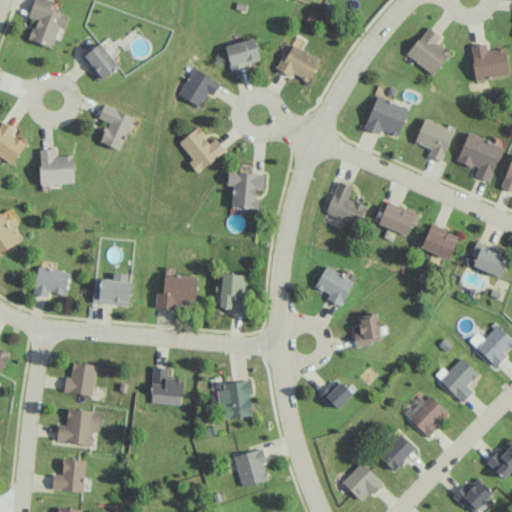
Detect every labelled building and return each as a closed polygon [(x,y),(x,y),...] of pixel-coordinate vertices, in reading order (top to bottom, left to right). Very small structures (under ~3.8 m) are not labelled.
[(33,0),(29,17),(35,19),(29,40),(52,47),(58,27),(64,29),(68,15),(49,10),(52,0),(33,0)] [(435,42),(440,37),(428,27),(406,54),(432,75),(449,54),(435,42)] [(224,45),(229,69),(259,63),(254,38),(224,45)] [(97,81),(119,68),(111,55),(116,52),(108,39),(82,55),(97,81)] [(509,75),(504,47),(487,50),(486,43),(469,45),(475,81),(509,75)] [(278,71),(292,75),(310,81),(319,56),(287,45),(278,71)] [(177,94),(199,107),(207,93),(212,95),(219,83),(193,67),(177,94)] [(399,135),(407,106),(374,97),(365,129),(379,134),(380,130),(399,135)] [(120,150),(133,116),(103,104),(98,118),(107,122),(99,142),(120,150)] [(430,148),(428,156),(443,161),(452,128),(422,119),(415,143),(430,148)] [(25,143),(11,135),(14,130),(1,121),(0,122),(0,156),(12,164),(25,143)] [(214,139),(210,142),(197,126),(178,143),(192,159),(188,163),(197,173),(224,150),(214,139)] [(489,181),(502,146),(467,133),(456,161),(477,168),(474,176),(489,181)] [(74,183),(73,155),(55,156),(55,149),(39,149),(40,184),(74,183)] [(511,155),(500,186),(511,190),(511,155)] [(231,207),(257,208),(257,189),(263,189),(264,173),(227,172),(226,185),(232,185),(231,207)] [(326,212),(361,225),(368,205),(348,198),(352,186),(337,180),(326,212)] [(418,215),(386,203),(378,224),(406,235),(410,223),(415,225),(418,215)] [(0,252),(17,244),(2,214),(0,214),(0,252)] [(449,258),(457,233),(429,224),(421,249),(449,258)] [(501,277),(508,256),(475,244),(471,254),(476,256),(472,266),(501,277)] [(68,271),(37,266),(33,294),(48,296),(48,292),(65,294),(68,271)] [(315,287),(329,293),(326,299),(342,305),(353,279),(323,266),(315,287)] [(128,305),(129,273),(112,272),(112,279),(93,279),(92,303),(128,305)] [(195,300),(196,275),(164,274),(163,293),(156,293),(155,308),(178,309),(179,299),(195,300)] [(243,311),(243,274),(221,274),(220,310),(243,311)] [(353,332),(355,345),(381,342),(380,332),(387,332),(386,325),(378,326),(377,313),(358,315),(360,331),(353,332)] [(476,332),(468,341),(495,366),(505,355),(502,353),(511,342),(511,338),(497,324),(484,338),(476,332)] [(447,372),(442,367),(434,375),(462,402),(472,391),(466,386),(478,373),(460,357),(447,372)] [(91,396),(96,365),(72,361),(70,378),(65,377),(63,391),(91,396)] [(181,404),(182,379),(167,378),(167,367),(151,367),(150,403),(181,404)] [(352,394),(336,378),(319,394),(336,411),(352,394)] [(223,383),(223,389),(218,390),(221,419),(252,416),(249,380),(223,383)] [(438,425),(436,423),(447,411),(428,394),(407,418),(428,436),(438,425)] [(102,412),(67,408),(65,425),(57,424),(56,440),(92,444),(93,432),(100,432),(102,412)] [(414,448),(399,434),(378,456),(393,471),(414,448)] [(486,462),(503,478),(511,468),(511,442),(511,443),(500,455),(496,451),(486,462)] [(261,449),(233,455),(241,487),(268,480),(261,449)] [(51,490),(82,491),(84,460),(62,459),(61,475),(52,474),(51,490)] [(361,500),(369,492),(373,495),(383,484),(360,462),(341,482),(361,500)] [(471,511),(474,511),(493,492),(477,478),(467,489),(462,485),(453,495),(471,511)]
